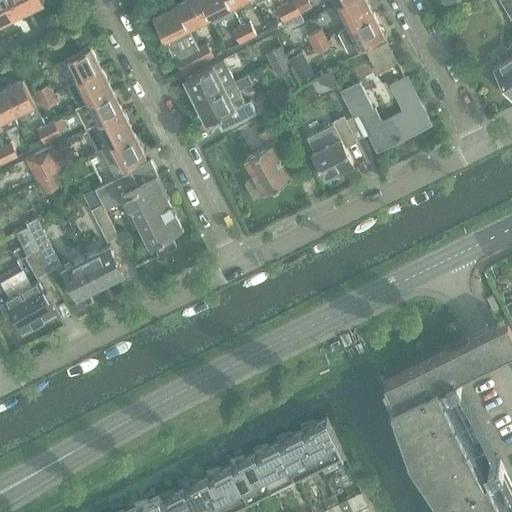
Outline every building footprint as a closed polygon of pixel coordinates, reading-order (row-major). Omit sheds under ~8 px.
[(14,0),(0,0),(0,24),(22,14),(14,0)] [(45,3),(43,0),(14,0),(22,14),(45,3)] [(203,0),(183,0),(178,3),(190,27),(210,17),(212,16),(203,0)] [(230,0),(203,0),(212,16),(210,17),(213,22),(234,11),(232,6),(233,6),(230,0)] [(294,0),(293,0),(287,3),(294,17),(301,14),(294,0)] [(345,0),(338,4),(349,25),(374,13),(367,0),(345,0)] [(511,0),(500,0),(511,21),(511,20),(511,0)] [(184,72),(207,61),(199,46),(190,27),(178,3),(154,14),(167,39),(167,38),(170,43),(168,44),(173,54),(174,53),(176,57),(184,72)] [(284,22),(294,17),(287,3),(277,7),(284,22)] [(385,35),(374,13),(349,25),(350,26),(339,31),(350,53),(360,47),(385,35)] [(249,21),(242,24),(250,39),(257,36),(249,21)] [(240,44),(250,39),(242,24),(232,29),(240,44)] [(308,34),(312,44),(326,37),(322,28),(308,34)] [(330,46),(326,37),(312,44),(316,52),(330,46)] [(378,73),(398,62),(388,41),(367,52),(378,73)] [(208,42),(199,46),(207,61),(215,57),(208,42)] [(67,59),(78,80),(84,77),(90,74),(102,68),(91,46),(79,52),(73,55),(67,59)] [(266,53),(270,62),(286,55),(281,46),(266,53)] [(511,47),(507,50),(511,57),(495,67),(495,68),(511,95),(511,47)] [(302,52),(289,58),(292,65),(305,58),(302,52)] [(291,66),(286,55),(270,62),(276,74),(291,66)] [(187,78),(197,99),(225,85),(235,80),(224,59),(214,65),(187,78)] [(78,80),(88,102),(95,98),(101,96),(113,89),(102,68),(90,74),(84,77),(78,80)] [(361,82),(342,92),(354,117),(363,136),(371,132),(380,150),(430,125),(407,77),(395,83),(407,107),(403,109),(405,114),(385,124),(376,106),(374,107),(361,82)] [(24,80),(2,91),(8,103),(11,109),(14,115),(24,110),(29,119),(40,113),(36,104),(33,98),(30,93),(24,80)] [(236,108),(246,102),(235,80),(225,85),(197,99),(208,122),(236,108)] [(35,90),(39,99),(53,93),(49,84),(35,90)] [(88,102),(99,123),(112,117),(124,111),(113,89),(101,96),(95,98),(88,102)] [(2,91),(0,91),(0,132),(18,124),(14,115),(11,109),(8,103),(2,91)] [(57,101),(53,93),(39,99),(43,108),(57,101)] [(223,134),(259,115),(254,106),(218,124),(223,134)] [(110,144),(110,145),(117,142),(123,139),(135,133),(124,111),(112,117),(99,123),(86,130),(97,151),(110,144)] [(268,113),(258,119),(261,125),(271,119),(268,113)] [(356,140),(363,136),(354,117),(347,120),(345,117),(334,122),(334,123),(307,137),(314,150),(313,151),(326,177),(354,162),(346,146),(357,141),(356,140)] [(54,121),(46,125),(53,139),(61,135),(54,121)] [(44,143),(53,139),(46,125),(37,129),(44,143)] [(291,178),(293,177),(293,176),(274,143),(277,141),(269,127),(259,133),(267,147),(246,158),(257,177),(246,183),(255,199),(265,193),(268,191),(278,185),(281,184),(291,178)] [(146,156),(135,133),(123,139),(117,142),(110,145),(122,168),(128,165),(134,162),(146,156)] [(11,142),(2,147),(9,160),(18,156),(11,142)] [(0,161),(1,164),(9,160),(2,147),(0,147),(0,161)] [(34,154),(39,163),(46,177),(56,173),(55,171),(74,162),(70,154),(57,161),(50,147),(34,154)] [(31,166),(38,181),(46,177),(39,163),(31,166)] [(172,237),(185,230),(169,199),(171,198),(162,181),(153,163),(97,191),(103,204),(106,210),(122,202),(135,229),(140,226),(151,247),(154,246),(159,256),(177,247),(172,237)] [(62,185),(56,173),(46,177),(52,189),(62,185)] [(44,193),(52,189),(46,177),(38,181),(44,193)] [(106,210),(103,204),(92,210),(108,241),(119,235),(106,210)] [(27,223),(40,248),(51,271),(62,265),(38,217),(27,223)] [(111,245),(87,257),(102,285),(125,273),(111,245)] [(37,277),(51,271),(40,248),(26,255),(37,277)] [(78,297),(102,285),(87,257),(63,269),(78,297)] [(38,323),(56,312),(39,281),(30,286),(24,275),(10,283),(16,294),(6,300),(7,301),(0,305),(7,317),(14,313),(14,314),(24,331),(25,330),(26,330),(30,331),(36,328),(37,324),(38,323)] [(7,301),(6,300),(0,303),(0,306),(7,318),(14,314),(14,313),(7,317),(0,305),(7,301)] [(390,377),(385,380),(392,392),(393,396),(395,400),(397,403),(395,404),(394,405),(395,410),(401,428),(407,447),(415,464),(426,480),(436,496),(441,502),(443,501),(444,501),(448,506),(450,511),(511,511),(511,487),(503,470),(504,470),(504,469),(504,468),(504,467),(504,466),(503,465),(503,464),(502,463),(502,462),(501,461),(500,460),(499,460),(498,460),(487,435),(474,409),(461,385),(462,385),(462,384),(462,383),(461,379),(459,375),(469,370),(496,357),(511,349),(511,325),(509,319),(483,332),(457,345),(411,367),(395,375),(390,377)] [(26,330),(25,330),(30,332),(36,328),(38,323),(37,324),(36,328),(30,331),(26,330)] [(307,429),(303,431),(303,432),(320,465),(344,453),(327,419),(307,429)] [(283,441),(279,443),(280,444),(296,477),(320,465),(303,432),(303,431),(299,433),(283,441)] [(259,452),(255,454),(256,456),(272,489),(296,477),(280,444),(279,443),(275,445),(259,452)] [(236,464),(232,466),(232,467),(249,500),(272,489),(256,456),(255,454),(251,456),(236,464)] [(212,476),(208,478),(208,479),(224,511),(225,511),(249,500),(232,467),(232,466),(228,468),(212,476)] [(188,487),(184,489),(185,490),(195,511),(224,511),(208,479),(208,478),(204,480),(188,487)] [(195,511),(185,490),(184,489),(180,491),(165,499),(161,501),(166,511),(195,511)] [(139,508),(135,509),(136,510),(136,511),(166,511),(161,501),(160,498),(139,508)] [(355,511),(356,511),(355,511),(354,511),(348,498),(338,503),(342,511),(355,511)]
